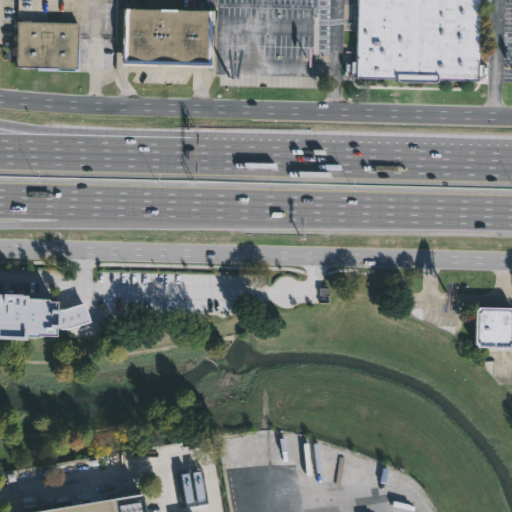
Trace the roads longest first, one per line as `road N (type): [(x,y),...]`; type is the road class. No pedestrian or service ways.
road 1 (secondary): [(511,117),(0,96)]
road 2 (secondary): [(0,247),(511,258)]
road 3 (motorway): [(331,159),(0,121)]
road 4 (motorway): [(331,159),(0,151)]
road 5 (motorway): [(205,205),(511,214)]
road 6 (motorway): [(0,225),(205,205)]
road 7 (motorway): [(0,201),(205,205)]
road 8 (motorway): [(511,164),(331,159)]
